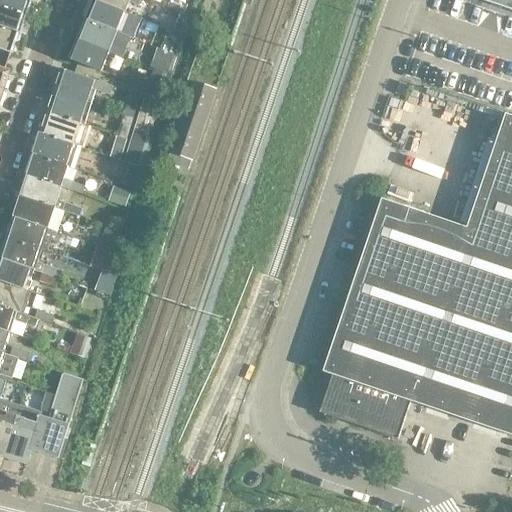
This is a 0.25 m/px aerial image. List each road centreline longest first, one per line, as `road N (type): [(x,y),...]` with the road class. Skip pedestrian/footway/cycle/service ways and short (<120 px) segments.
road 1 (unclassified): [(435,511),(283,452),(265,410),(402,0)]
road 2 (residential): [(0,197),(65,0)]
